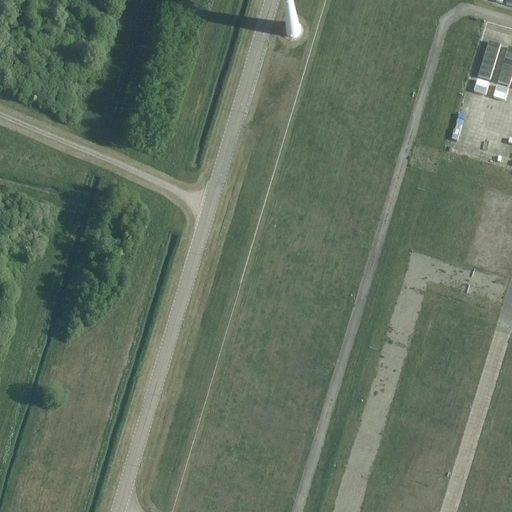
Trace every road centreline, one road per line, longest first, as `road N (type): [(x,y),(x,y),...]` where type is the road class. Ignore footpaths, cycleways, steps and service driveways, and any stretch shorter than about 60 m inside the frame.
road 1 (unclassified): [(116,511),(270,0)]
road 2 (track): [(0,444),(82,175),(82,148),(133,0)]
road 3 (track): [(208,206),(0,113)]
